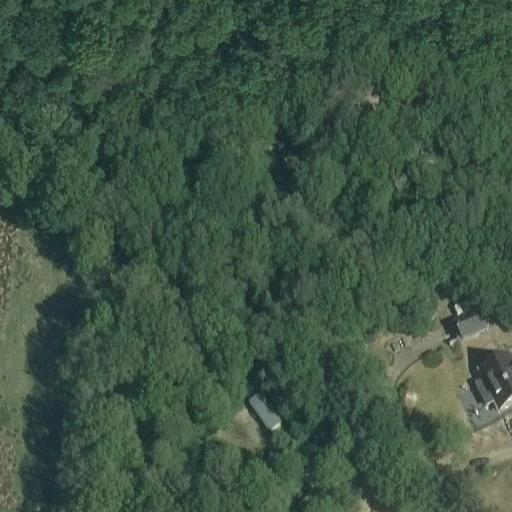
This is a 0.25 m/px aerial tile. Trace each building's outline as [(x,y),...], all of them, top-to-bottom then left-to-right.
[(462,344),(490,331),(481,313),(453,326),(462,344)] [(486,383),(477,387),(487,408),(496,404),(501,415),(511,409),(511,365),(508,359),(481,372),(486,383)] [(247,407),(268,438),(280,429),(260,398),(247,407)] [(270,459),(267,470),(276,473),(279,461),(270,459)] [(309,480),(283,511),(284,511),(334,511),(338,507),(309,480)]
